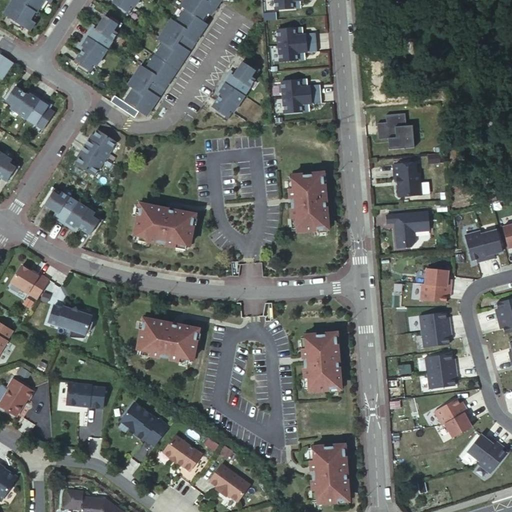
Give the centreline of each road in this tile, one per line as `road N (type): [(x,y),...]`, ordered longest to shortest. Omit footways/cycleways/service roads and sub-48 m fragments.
road 1 (unclassified): [(4,222),(78,262),(193,290),(361,285)]
road 2 (tertiary): [(337,0),(361,285)]
road 3 (tertiary): [(361,285),(376,511)]
road 4 (residential): [(39,64),(81,93),(83,105),(4,222)]
road 5 (residential): [(511,426),(492,405),(468,308),(471,292),(511,274)]
road 6 (residential): [(35,455),(94,466),(151,504),(183,511)]
